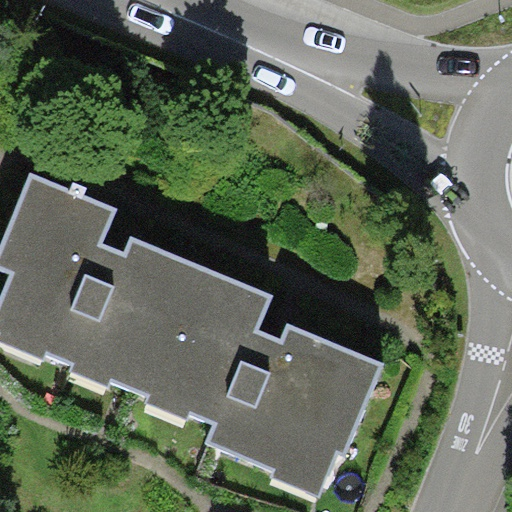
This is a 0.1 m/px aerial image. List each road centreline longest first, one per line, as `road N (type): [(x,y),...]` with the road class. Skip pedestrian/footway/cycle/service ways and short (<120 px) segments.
road 1 (secondary): [(143,0),(486,135)]
road 2 (tertiary): [(455,511),(511,363)]
road 3 (secondary): [(486,135),(481,202),(511,257)]
